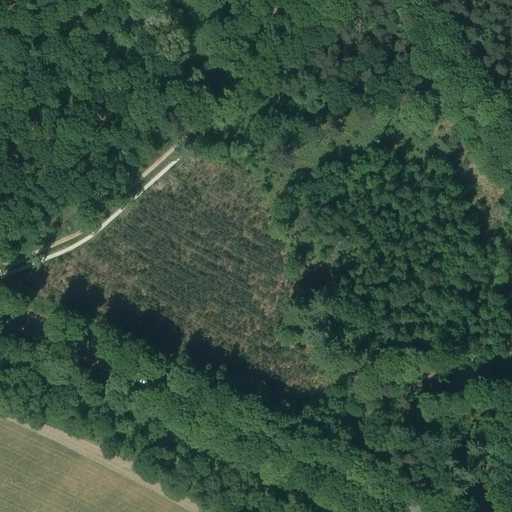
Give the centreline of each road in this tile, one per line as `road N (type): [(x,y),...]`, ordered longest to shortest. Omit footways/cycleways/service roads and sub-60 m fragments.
road 1 (tertiary): [(414,511),(0,313)]
road 2 (track): [(0,269),(92,225),(335,0)]
road 3 (track): [(413,0),(511,161)]
